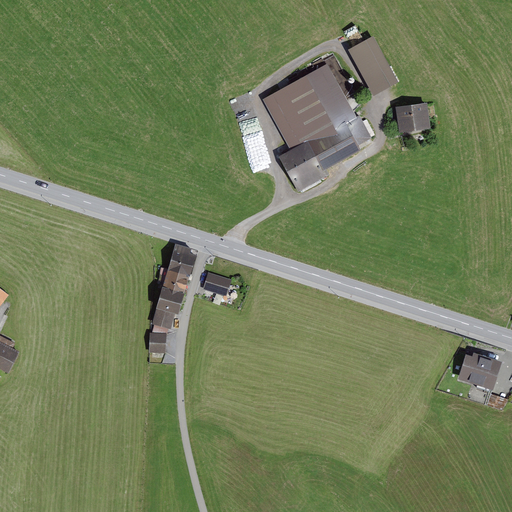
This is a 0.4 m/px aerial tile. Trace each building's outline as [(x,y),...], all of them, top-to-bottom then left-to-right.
[(373,35),(348,48),(373,95),(398,81),(373,35)] [(328,63),(262,98),(289,148),(278,154),(298,192),(329,174),(326,168),(361,149),(359,145),(372,137),(360,115),(356,116),(328,63)] [(427,102),(396,106),(400,132),(431,127),(427,102)] [(192,247),(176,243),(168,269),(190,275),(196,254),(191,252),(192,247)] [(190,275),(168,269),(161,266),(159,280),(164,281),(163,285),(185,291),(190,275)] [(208,272),(203,289),(227,296),(232,279),(208,272)] [(185,291),(163,285),(156,307),(157,307),(152,323),(154,324),(169,328),(171,328),(176,312),(178,313),(185,291)] [(0,306),(10,294),(0,286),(0,306)] [(169,328),(154,324),(152,332),(150,332),(149,352),(166,353),(167,335),(169,328)] [(0,367),(9,372),(19,351),(14,348),(16,343),(0,334),(0,367)] [(466,352),(459,350),(437,389),(469,402),(502,411),(509,399),(492,394),(502,360),(474,351),(473,354),(466,352)]
